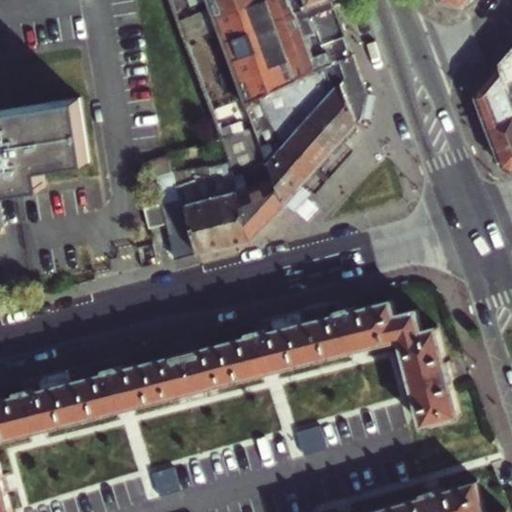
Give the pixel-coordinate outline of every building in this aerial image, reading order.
[(348,35),(334,0),(207,0),(244,95),(260,90),(328,64),(342,59),(335,40),(345,37),(348,35)] [(369,93),(355,54),(352,55),(345,37),(335,40),(342,59),(328,64),(337,88),(344,86),(359,125),(365,118),(369,93)] [(511,52),(509,55),(481,86),(478,97),(504,166),(511,169),(511,52)] [(337,88),(328,64),(260,90),(304,184),(359,125),(344,86),(337,88)] [(286,203),(304,184),(260,90),(244,95),(258,130),(265,149),(267,155),(271,164),(274,173),(286,203)] [(0,192),(46,187),(43,167),(92,160),(83,95),(0,107),(0,192)] [(255,153),(265,149),(258,130),(248,134),(255,153)] [(245,163),(232,131),(222,135),(234,170),(252,240),(286,203),(274,173),(258,180),(250,161),(245,163)] [(265,149),(255,153),(258,159),(267,155),(265,149)] [(267,155),(258,159),(261,168),(271,164),(267,155)] [(252,240),(234,170),(222,173),(213,174),(214,196),(227,247),(252,240)] [(186,203),(200,253),(227,247),(214,196),(213,174),(197,174),(198,179),(179,186),(184,204),(186,203)] [(162,204),(145,208),(149,227),(167,223),(162,204)] [(107,359),(34,378),(36,386),(19,390),(20,393),(0,398),(0,511),(12,511),(0,462),(0,438),(189,390),(191,398),(207,394),(205,386),(403,335),(424,423),(461,414),(452,377),(455,377),(451,359),(448,359),(439,325),(424,328),(419,308),(397,313),(394,298),(358,307),(357,305),(341,309),(339,300),(265,319),(267,327),(251,331),(252,335),(126,366),(125,363),(109,367),(107,359)] [(507,511),(502,511),(486,511),(478,480),(443,490),(442,488),(424,493),(425,495),(366,511),(507,511)]
